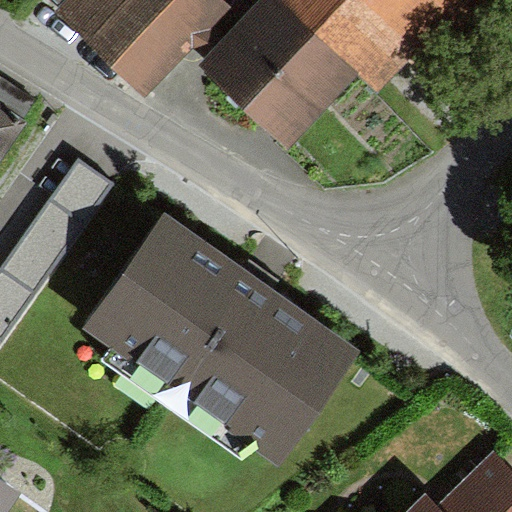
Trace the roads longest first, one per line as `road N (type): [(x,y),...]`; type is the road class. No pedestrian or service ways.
road 1 (unclassified): [(0,31),(377,267)]
road 2 (residential): [(377,267),(511,120)]
road 3 (unclassified): [(377,267),(427,302),(511,383)]
